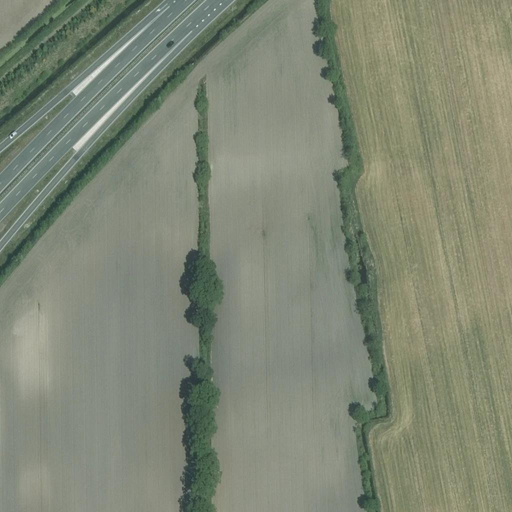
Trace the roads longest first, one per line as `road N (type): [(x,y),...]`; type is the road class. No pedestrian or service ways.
road 1 (trunk): [(0,246),(187,25)]
road 2 (trunk): [(0,213),(187,25)]
road 3 (trunk): [(173,11),(0,184)]
road 4 (trunk): [(173,11),(0,148)]
